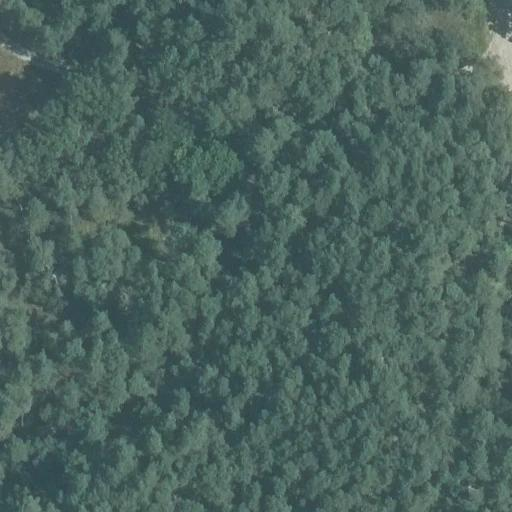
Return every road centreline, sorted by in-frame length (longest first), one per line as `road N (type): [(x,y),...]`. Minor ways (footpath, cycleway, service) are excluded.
road 1 (track): [(255,185),(127,89),(55,68),(0,37)]
road 2 (track): [(255,185),(469,66),(508,63)]
